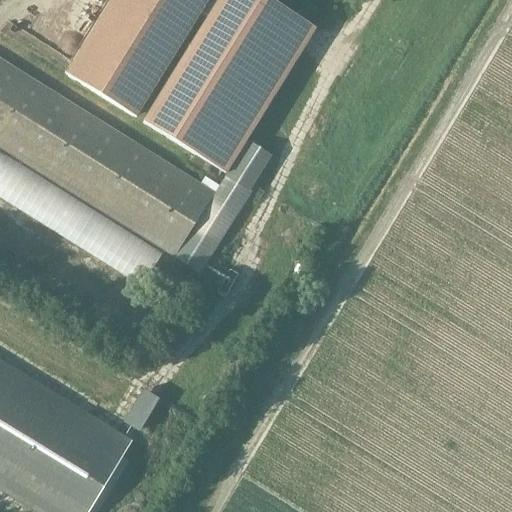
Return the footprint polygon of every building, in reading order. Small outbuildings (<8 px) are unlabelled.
[(114,0),(67,77),(131,117),(196,10),(201,0),(114,0)] [(201,0),(196,10),(209,18),(145,124),(227,174),(315,28),(268,0),(201,0)] [(215,196),(0,61),(0,149),(199,274),(251,192),(249,191),(270,157),(247,142),(215,196)] [(0,153),(0,199),(142,288),(162,255),(0,153)] [(0,491),(34,511),(96,511),(127,462),(121,459),(132,441),(0,361),(0,491)] [(134,439),(155,410),(143,402),(122,431),(134,439)]
